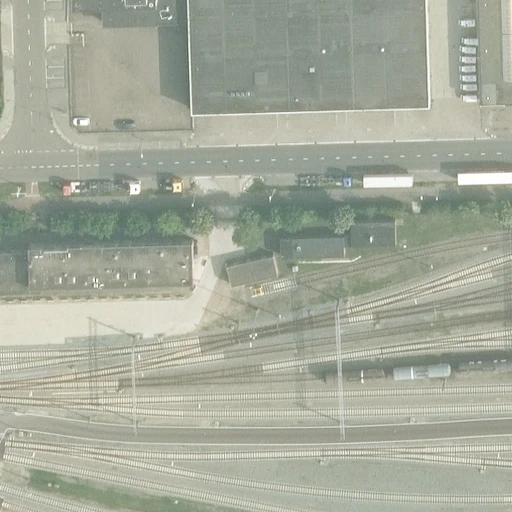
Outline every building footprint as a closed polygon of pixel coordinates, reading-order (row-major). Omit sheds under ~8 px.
[(190,21),(189,0),(103,0),(104,24),(190,21)] [(431,103),(427,0),(189,0),(190,21),(193,109),(431,103)] [(511,100),(511,0),(477,0),(480,101),(511,100)] [(396,245),(396,221),(351,222),(352,236),(344,236),(344,246),(396,245)] [(344,246),(344,236),(281,237),(282,257),(345,255),(344,246)] [(42,285),(194,281),(193,240),(30,245),(30,252),(0,252),(0,293),(42,292),(42,285)] [(278,274),(274,255),(227,265),(232,285),(278,274)]
